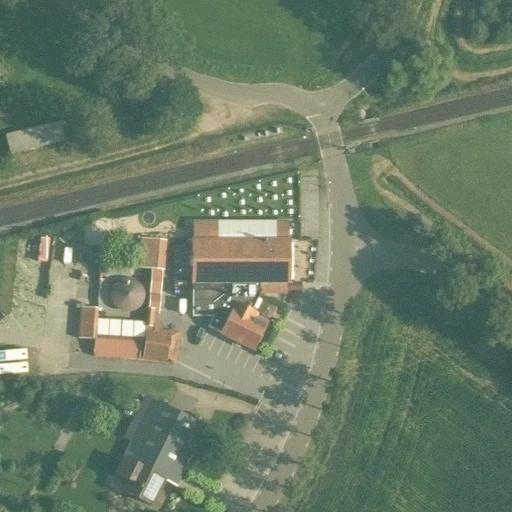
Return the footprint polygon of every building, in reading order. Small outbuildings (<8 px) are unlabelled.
[(71,120),(5,135),(10,156),(77,140),(71,120)] [(193,223),(193,241),(192,317),(213,317),(208,328),(222,336),(237,305),(251,312),(252,312),(261,294),(285,294),(301,294),(301,284),(296,284),(289,284),(289,241),(288,223),(193,223)] [(165,241),(140,238),(138,269),(151,269),(149,294),(159,295),(161,270),(163,270),(165,241)] [(145,339),(95,337),(93,357),(142,361),(174,366),(178,334),(152,330),(153,315),(158,315),(160,295),(149,294),(148,310),(145,310),(144,330),(146,330),(145,339)] [(251,312),(237,305),(222,336),(253,351),(267,324),(256,319),(258,315),(252,312),(251,312)] [(91,310),(79,309),(78,340),(90,341),(91,310)] [(0,343),(10,343),(9,334),(0,334),(0,343)] [(123,491),(152,506),(164,482),(177,488),(207,427),(145,397),(122,438),(131,443),(123,459),(125,460),(116,476),(128,482),(123,491)]
